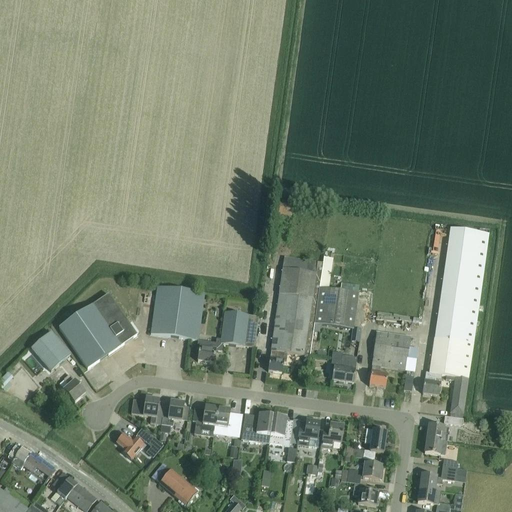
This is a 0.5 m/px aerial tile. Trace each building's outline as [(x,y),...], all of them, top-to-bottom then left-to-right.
[(291,216),(292,212),(293,207),(275,204),(273,214),(291,216)] [(478,234),(449,230),(434,341),(433,341),(428,374),(425,374),(423,385),(422,395),(438,397),(440,385),(434,384),(434,379),(440,380),(441,377),(446,377),(445,381),(454,382),(450,414),(445,414),(444,418),(462,420),(464,406),(483,270),(489,231),(479,230),(478,234)] [(309,358),(314,324),(320,285),(321,279),(323,264),(322,264),(284,259),(267,373),(281,375),(283,364),(285,364),(286,354),(309,358)] [(327,280),(328,269),(330,260),(323,259),(322,264),(323,264),(321,279),(327,280)] [(353,330),(357,295),(322,290),(322,286),(320,285),(314,324),(353,330)] [(198,342),(199,332),(204,295),(157,288),(152,325),(150,335),(198,342)] [(129,325),(109,295),(58,329),(81,362),(87,370),(137,336),(136,335),(139,333),(132,323),(129,325)] [(254,350),(258,318),(224,314),(220,341),(220,345),(222,345),(254,350)] [(51,373),(70,356),(50,333),(31,351),(51,373)] [(414,373),(417,353),(408,351),(410,339),(376,334),(370,377),(368,387),(385,390),(387,376),(379,375),(380,368),(387,369),(387,372),(392,373),(393,369),(414,373)] [(198,342),(197,349),(199,349),(199,353),(197,363),(213,365),(215,352),(221,353),(222,345),(220,345),(220,341),(216,340),(215,345),(208,344),(198,342)] [(353,385),(357,359),(341,357),(340,362),(332,361),(330,369),(333,370),(331,382),(353,385)] [(0,388),(2,390),(13,379),(7,373),(0,381),(0,388)] [(74,404),(85,395),(74,383),(69,377),(63,382),(69,387),(63,392),(74,404)] [(411,393),(413,379),(405,377),(403,392),(411,393)] [(158,407),(159,401),(146,400),(145,404),(133,402),(131,416),(143,417),(150,418),(149,425),(161,427),(163,408),(158,407)] [(169,409),(163,408),(161,427),(172,428),(173,421),(181,422),(183,405),(170,403),(169,409)] [(214,432),(217,410),(205,408),(204,411),(194,410),(192,423),(196,423),(195,430),(214,432)] [(238,440),(239,435),(240,428),(239,428),(241,417),(229,416),(230,411),(217,410),(214,432),(214,434),(213,436),(238,440)] [(244,429),(242,441),(248,442),(255,443),(269,445),(273,418),(259,416),(258,418),(252,417),(246,416),(244,429)] [(298,434),(291,433),(292,423),(286,422),(286,420),(273,418),(269,445),(282,447),(289,448),(289,447),(296,449),(297,446),(296,446),(298,434)] [(463,421),(462,420),(444,418),(443,425),(462,428),(463,421)] [(318,449),(320,439),(317,439),(318,434),(319,424),(306,422),(305,428),(299,427),(298,434),(296,446),(297,446),(318,449)] [(341,437),(343,427),(330,426),(329,432),(323,431),(321,449),(332,450),(333,444),(340,445),(341,437)] [(447,444),(447,443),(447,436),(448,429),(428,427),(426,441),(447,444)] [(151,437),(141,430),(136,436),(146,444),(151,437)] [(385,440),(386,433),(366,431),(364,445),(370,446),(369,453),(353,450),(353,449),(346,448),(345,458),(362,460),(362,461),(373,462),(375,454),(383,455),(385,440)] [(124,451),(122,454),(131,462),(138,454),(144,447),(138,442),(134,439),(132,442),(124,436),(116,445),(124,451)] [(444,457),(447,444),(426,441),(424,455),(434,456),(439,457),(444,457)] [(21,452),(15,448),(9,456),(14,460),(10,465),(20,472),(26,463),(49,479),(54,471),(32,455),(31,456),(22,450),(21,452)] [(293,474),(294,464),(296,451),(288,450),(286,463),(287,463),(285,473),(293,474)] [(455,470),(456,462),(443,461),(442,468),(455,470)] [(187,508),(193,501),(198,495),(162,465),(151,479),(187,508)] [(348,471),(348,472),(342,471),(340,483),(346,484),(359,486),(360,478),(361,478),(361,479),(369,480),(379,482),(380,475),(382,475),(383,469),(381,469),(381,467),(371,466),(364,465),(363,473),(348,471)] [(316,477),(318,468),(307,467),(306,476),(310,476),(310,478),(315,479),(316,477)] [(464,478),(465,471),(455,470),(442,468),(440,479),(436,479),(436,478),(421,476),(419,490),(434,492),(435,485),(441,486),(442,481),(453,482),(454,476),(464,478)] [(263,472),(261,488),(269,489),(271,473),(263,472)] [(56,494),(51,501),(56,505),(60,508),(67,499),(77,486),(76,486),(75,484),(69,480),(62,475),(54,485),(51,490),(56,494)] [(311,496),(313,486),(314,480),(307,479),(304,495),(311,496)] [(77,486),(67,499),(70,502),(83,511),(87,511),(90,509),(96,501),(87,494),(84,491),(77,486)] [(375,508),(377,495),(371,494),(372,489),(354,486),(352,497),(358,498),(357,505),(365,507),(375,508)] [(3,493),(0,490),(0,511),(46,511),(35,504),(32,507),(31,506),(32,506),(6,488),(3,493)] [(450,507),(439,505),(440,493),(434,492),(419,490),(417,504),(432,506),(436,506),(436,511),(437,511),(460,511),(461,510),(450,508),(450,507)] [(242,511),(245,509),(245,508),(233,497),(232,499),(229,502),(233,505),(226,511),(239,511),(241,511),(242,511)]
